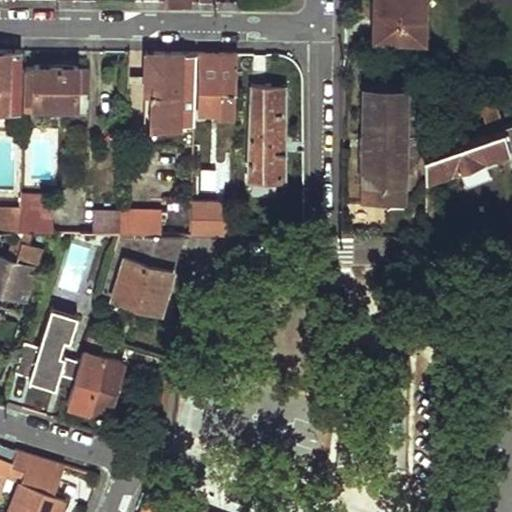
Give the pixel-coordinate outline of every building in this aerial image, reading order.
[(375,0),(374,35),(425,36),(425,0),(375,0)] [(0,46),(0,106),(15,107),(15,47),(0,46)] [(160,49),(142,49),(142,91),(147,91),(147,124),(171,125),(170,118),(191,119),(193,50),(160,49)] [(217,50),(195,50),(194,106),(218,106),(218,114),(233,114),(235,50),(217,50)] [(75,63),(32,63),(32,66),(20,65),(20,110),(38,110),(38,102),(76,102),(75,90),(88,90),(88,66),(75,65),(75,63)] [(269,83),(248,82),(246,171),(261,171),(261,179),(280,180),(283,91),(269,90),(269,83)] [(407,85),(365,84),(363,134),(370,135),(368,199),(404,200),(407,85)] [(511,123),(426,154),(425,177),(509,146),(511,152),(511,123)] [(213,126),(211,140),(234,142),(235,128),(213,126)] [(370,135),(363,134),(361,199),(368,199),(370,135)] [(20,173),(20,191),(20,228),(31,228),(52,228),(54,174),(20,173)] [(20,228),(20,191),(0,190),(0,226),(16,227),(20,228)] [(229,198),(189,197),(188,230),(228,231),(229,198)] [(160,208),(119,207),(119,229),(121,229),(159,230),(160,208)] [(7,255),(0,253),(0,287),(22,295),(41,245),(27,240),(31,228),(20,228),(16,227),(7,255)] [(159,230),(121,229),(115,249),(123,252),(111,291),(158,306),(181,230),(159,230)] [(92,297),(104,250),(71,241),(58,289),(92,297)] [(24,338),(14,369),(29,374),(28,376),(54,385),(56,379),(59,370),(74,375),(79,357),(59,351),(63,336),(69,337),(77,312),(51,304),(39,343),(24,338)] [(123,360),(82,347),(79,357),(74,375),(71,384),(66,400),(106,411),(123,360)] [(171,368),(156,366),(148,437),(162,439),(171,368)] [(74,375),(59,370),(56,379),(71,384),(74,375)] [(65,463),(16,448),(12,460),(7,474),(20,478),(7,511),(59,511),(66,495),(54,491),(65,463)] [(0,490),(7,474),(12,460),(0,456),(0,490)] [(147,488),(137,511),(166,511),(172,498),(147,488)]
